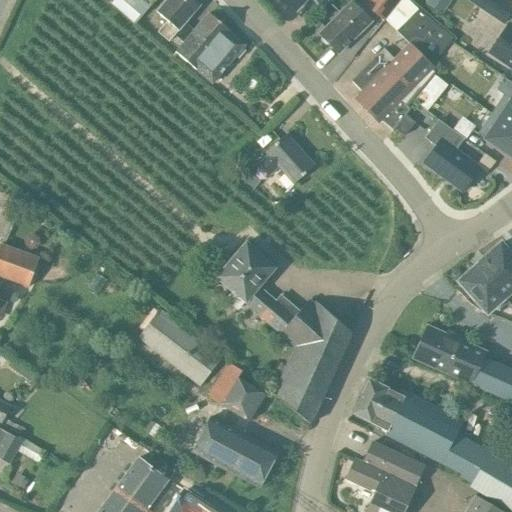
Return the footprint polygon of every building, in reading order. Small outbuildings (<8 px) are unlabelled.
[(112,0),(110,3),(135,24),(156,0),(112,0)] [(184,43),(195,31),(186,23),(201,6),(194,0),(167,0),(157,12),(168,22),(158,33),(169,42),(175,36),(184,43)] [(400,0),(367,0),(364,4),(375,13),(384,20),(400,0)] [(429,0),(427,3),(441,12),(449,0),(429,0)] [(511,7),(501,0),(468,0),(504,25),(511,12),(511,7)] [(344,11),(320,33),(338,53),(363,31),(360,28),(371,18),(375,13),(364,4),(363,3),(349,16),(344,11)] [(453,39),(418,10),(396,32),(409,44),(387,66),(377,56),(351,81),(363,92),(356,99),(379,123),(381,120),(395,131),(396,128),(407,115),(411,110),(408,107),(436,73),(433,71),(434,69),(431,66),(453,39)] [(210,13),(195,31),(184,43),(176,52),(212,84),(246,46),(231,32),(210,13)] [(511,29),(508,27),(490,57),(511,70),(511,29)] [(503,95),(490,114),(511,128),(511,83),(504,78),(496,90),(503,95)] [(511,128),(490,114),(477,134),(511,157),(511,128)] [(415,122),(407,115),(396,128),(404,135),(415,122)] [(464,139),(438,120),(425,138),(436,147),(424,164),(462,192),(480,168),(456,151),(464,139)] [(460,120),(452,130),(464,139),(465,140),(472,130),(460,120)] [(316,166),(287,134),(266,153),(269,155),(259,164),(270,176),(280,167),(296,184),(316,166)] [(468,141),(463,150),(480,159),(485,151),(468,141)] [(254,189),(261,181),(246,168),(239,176),(254,189)] [(40,258),(1,244),(0,246),(0,275),(30,286),(40,258)] [(276,270),(246,244),(217,278),(298,346),(276,396),(311,425),(352,333),(319,305),(316,308),(310,303),(300,314),(282,299),(277,305),(259,290),(276,270)] [(511,256),(501,244),(458,282),(487,314),(504,299),(511,307),(511,256)] [(223,357),(161,309),(138,338),(200,387),(223,357)] [(488,353),(428,326),(413,359),(474,386),(476,386),(511,401),(511,371),(485,359),(488,353)] [(14,357),(8,365),(31,381),(36,373),(14,357)] [(249,419),(251,421),(270,391),(241,373),(242,371),(227,362),(207,395),(221,403),(249,419)] [(369,381),(353,414),(387,431),(386,435),(439,462),(463,474),(461,477),(471,484),(470,487),(511,510),(511,464),(489,451),(487,456),(454,438),(462,421),(402,391),(400,396),(369,381)] [(12,406),(0,399),(0,425),(1,426),(2,425),(21,436),(25,429),(15,423),(14,424),(4,418),(12,406)] [(213,417),(194,452),(260,487),(278,452),(213,417)] [(151,421),(144,431),(158,441),(165,430),(151,421)] [(0,459),(10,465),(18,452),(38,464),(45,452),(19,436),(17,439),(0,428),(0,459)] [(356,461),(347,479),(376,492),(366,511),(404,511),(415,488),(424,466),(373,442),(363,464),(356,461)] [(142,511),(175,469),(155,455),(147,464),(139,459),(98,511),(142,511)] [(17,475),(12,484),(19,488),(24,479),(17,475)] [(223,511),(186,487),(169,511),(223,511)] [(502,511),(475,496),(465,511),(502,511)]
